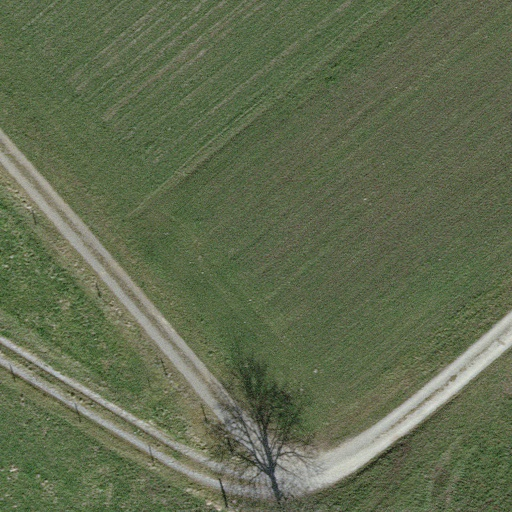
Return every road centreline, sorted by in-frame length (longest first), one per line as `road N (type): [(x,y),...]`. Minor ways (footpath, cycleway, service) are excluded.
road 1 (track): [(511,326),(333,476),(275,493),(238,489),(188,468),(0,354)]
road 2 (track): [(275,493),(269,465),(0,158)]
